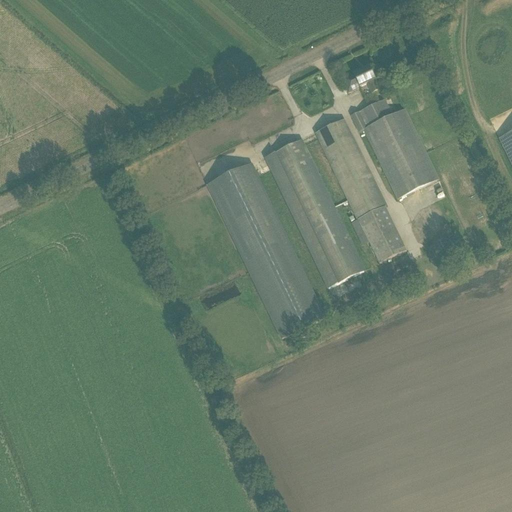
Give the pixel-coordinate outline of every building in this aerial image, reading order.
[(376,81),(370,69),(345,81),(347,87),(345,88),(348,94),(368,85),(373,95),(380,92),(375,82),(376,81)] [(364,132),(395,197),(397,202),(440,182),(428,158),(426,154),(406,111),(393,117),(385,101),(351,118),(359,135),(360,134),(364,132)] [(379,266),(407,253),(386,209),(387,208),(345,121),(315,135),(357,223),(358,222),(379,266)] [(511,133),(499,140),(511,167),(511,133)] [(303,142),(273,156),(265,160),(327,291),(366,272),(303,142)] [(207,188),(220,213),(281,341),(326,320),(252,166),(207,188)] [(417,292),(403,299),(404,303),(419,296),(417,292)]
